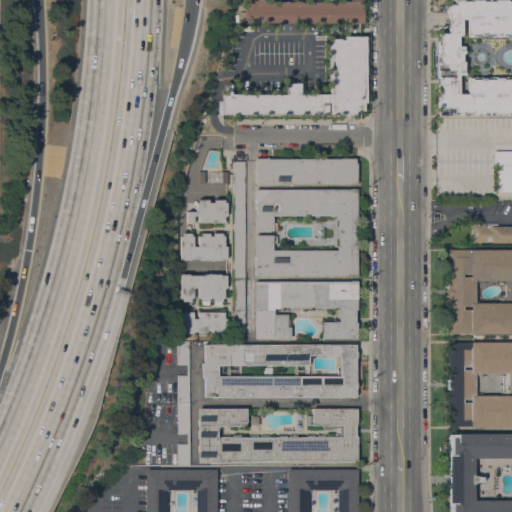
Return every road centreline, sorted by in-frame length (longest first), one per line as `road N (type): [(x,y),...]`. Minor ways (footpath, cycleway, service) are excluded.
road 1 (motorway): [(105,0),(81,198),(52,307),(0,445)]
road 2 (motorway): [(38,0),(37,177),(0,367)]
road 3 (motorway): [(10,511),(77,355),(117,214)]
road 4 (primary): [(399,462),(398,180)]
road 5 (motorway): [(117,214),(143,28)]
road 6 (residential): [(398,138),(241,135)]
road 7 (primary): [(398,138),(398,0)]
road 8 (motorway): [(117,214),(172,90)]
